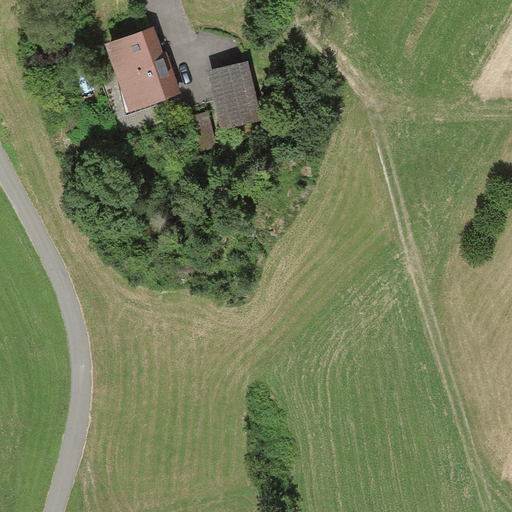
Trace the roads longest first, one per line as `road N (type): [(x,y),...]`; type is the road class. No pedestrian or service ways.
road 1 (track): [(294,0),(373,119),(488,511)]
road 2 (residential): [(0,166),(69,306),(77,413),(51,511)]
road 3 (track): [(373,119),(511,112)]
